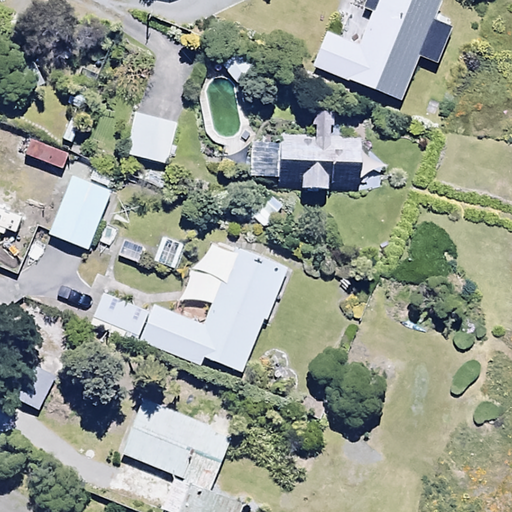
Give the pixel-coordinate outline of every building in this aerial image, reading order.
[(443,1),(439,0),(383,0),(364,48),(330,34),(316,70),(406,103),(423,58),(441,65),(454,31),(435,23),(443,1)] [(27,19),(5,9),(0,20),(0,29),(19,37),(27,19)] [(248,47),(224,65),(240,86),(264,69),(248,47)] [(342,116),(316,115),(315,139),(280,138),(280,148),(256,147),(254,178),(281,179),(281,189),(367,193),(369,142),(341,141),(342,116)] [(180,125),(139,117),(131,158),(172,166),(180,125)] [(71,157),(35,141),(28,155),(64,171),(71,157)] [(50,236),(91,252),(114,194),(73,178),(50,236)] [(286,207),(272,194),(249,220),(264,233),(286,207)] [(189,246),(162,237),(153,265),(180,274),(189,246)] [(150,248),(124,238),(116,256),(142,267),(150,248)] [(288,271),(238,251),(206,329),(154,307),(151,314),(106,295),(93,326),(201,370),(205,359),(245,375),(288,271)] [(43,416),(56,383),(28,372),(16,406),(43,416)] [(123,454),(179,477),(164,511),(250,511),(252,508),(212,491),(241,421),(219,412),(212,430),(145,402),(123,454)]
